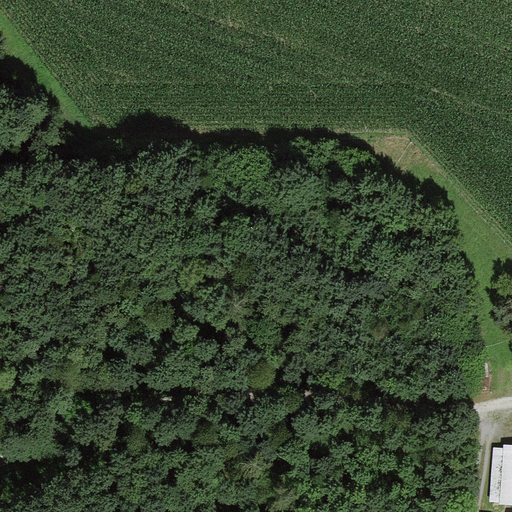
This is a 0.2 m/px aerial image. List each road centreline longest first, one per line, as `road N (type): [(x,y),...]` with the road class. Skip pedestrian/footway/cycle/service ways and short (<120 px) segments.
road 1 (track): [(0,462),(101,426),(203,408),(483,404)]
road 2 (track): [(472,511),(483,404),(511,401)]
